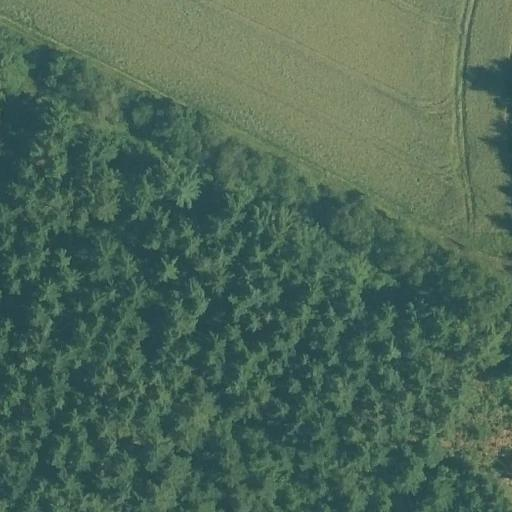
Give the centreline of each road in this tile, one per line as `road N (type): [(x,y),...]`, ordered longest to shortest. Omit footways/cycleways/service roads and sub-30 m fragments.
road 1 (track): [(0,35),(40,55),(37,100),(511,304)]
road 2 (track): [(511,353),(407,312),(375,251)]
